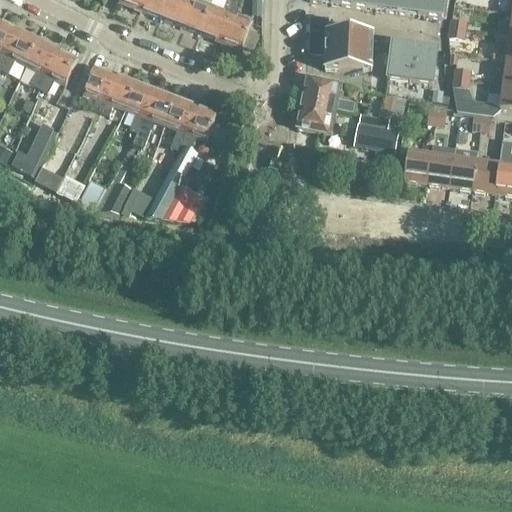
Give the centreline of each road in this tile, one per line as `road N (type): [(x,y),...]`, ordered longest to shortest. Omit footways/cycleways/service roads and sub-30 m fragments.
road 1 (primary): [(511,382),(157,341),(0,306)]
road 2 (residential): [(511,233),(386,219),(301,196),(275,157),(275,103)]
road 3 (residential): [(31,0),(237,95),(275,103)]
